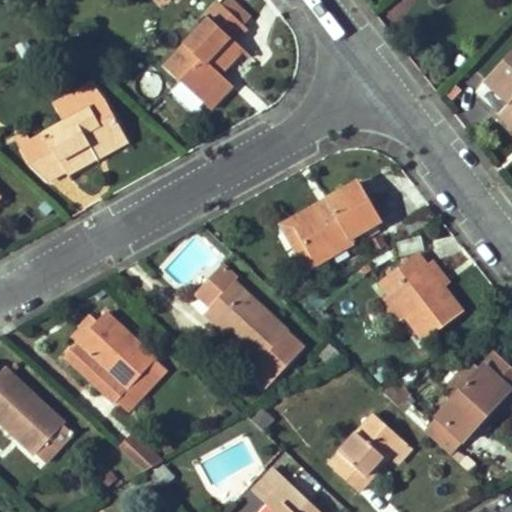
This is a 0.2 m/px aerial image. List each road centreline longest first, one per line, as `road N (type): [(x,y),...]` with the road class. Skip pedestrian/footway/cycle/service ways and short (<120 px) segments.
road 1 (residential): [(384,85),(0,305)]
road 2 (residential): [(384,85),(511,248)]
